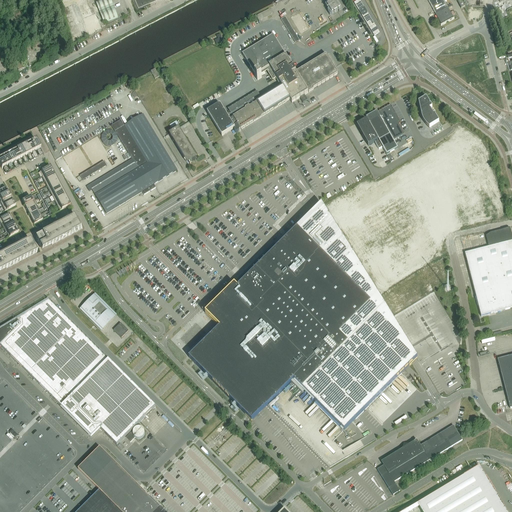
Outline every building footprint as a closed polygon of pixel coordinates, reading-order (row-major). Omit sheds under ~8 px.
[(100,0),(97,1),(104,23),(118,18),(112,0),(100,0)] [(359,0),(358,0),(354,3),(374,36),(380,33),(359,0)] [(427,0),(441,26),(454,19),(453,19),(443,0),(427,0)] [(327,7),(329,11),(332,15),(341,10),(335,1),(327,7)] [(272,14),(269,9),(256,16),(259,21),(272,14)] [(83,18),(89,34),(103,28),(96,12),(83,18)] [(292,17),(300,33),(309,29),(301,12),(292,17)] [(281,20),(293,39),(297,36),(285,17),(281,20)] [(223,41),(221,35),(216,36),(218,39),(214,41),(216,45),(223,41)] [(288,60),(286,56),(273,36),(243,54),(255,75),(256,75),(257,75),(255,77),(257,81),(262,78),(259,73),(267,68),(274,80),(277,79),(282,88),(262,100),(257,92),(228,110),(233,118),(229,120),(220,105),(207,113),(222,136),(234,129),(235,130),(234,131),(234,132),(235,133),(236,133),(237,133),(241,130),(241,131),(241,130),(254,123),(290,100),(292,103),(302,97),(338,75),(327,57),(326,56),(326,55),(296,73),(290,63),(293,61),(294,61),(294,60),(294,59),(293,59),(292,58),(292,59),(288,60)] [(151,71),(155,79),(159,77),(155,69),(151,71)] [(427,127),(428,128),(429,128),(438,123),(439,122),(431,109),(432,108),(426,98),(418,103),(421,115),(422,117),(422,118),(422,120),(423,121),(424,122),(424,123),(425,125),(426,126),(427,127)] [(377,113),(389,135),(393,141),(403,136),(404,135),(400,127),(398,124),(401,123),(396,115),(393,110),(391,106),(377,113)] [(377,112),(366,118),(375,134),(387,156),(398,150),(393,141),(389,135),(377,113),(377,112)] [(92,190),(106,214),(142,192),(144,196),(156,188),(154,185),(177,171),(143,115),(123,127),(115,132),(132,160),(89,186),(87,187),(89,192),(92,190)] [(378,141),(366,121),(367,121),(366,120),(366,121),(357,126),(368,146),(375,143),(378,141)] [(115,132),(120,129),(117,124),(112,127),(115,132)] [(444,187),(462,222),(484,210),(486,214),(496,209),(480,176),(482,175),(478,167),(476,169),(466,150),(477,144),(468,128),(450,137),(449,134),(425,147),(431,160),(452,149),(456,157),(434,168),(444,188),(444,187)] [(197,159),(179,129),(169,135),(187,164),(189,163),(190,165),(190,163),(197,159)] [(112,132),(107,131),(104,133),(101,137),(101,141),(103,145),(107,147),(111,148),(114,146),(117,142),(117,138),(116,134),(112,132)] [(40,148),(35,139),(31,142),(35,151),(40,148)] [(35,151),(31,142),(26,144),(31,153),(35,151)] [(31,153),(26,144),(21,147),(26,156),(31,153)] [(26,156),(21,147),(16,149),(21,158),(26,156)] [(21,158),(16,149),(11,152),(16,161),(21,158)] [(16,161),(11,152),(6,154),(11,163),(16,161)] [(11,163),(6,154),(1,157),(6,166),(11,163)] [(103,163),(80,178),(82,183),(106,168),(103,163)] [(42,177),(52,172),(50,167),(39,172),(42,177)] [(44,182),(55,177),(52,172),(42,177),(44,182)] [(47,187),(57,181),(55,177),(44,182),(47,187)] [(49,192),(60,186),(57,181),(47,187),(49,192)] [(369,184),(355,192),(357,196),(352,198),(355,204),(379,191),(376,184),(370,187),(369,184)] [(52,197),(62,191),(60,186),(49,192),(52,197)] [(0,196),(8,193),(6,188),(0,190),(0,196)] [(65,196),(62,191),(52,197),(54,201),(65,196)] [(85,196),(82,191),(76,194),(79,200),(85,196)] [(10,197),(8,193),(0,196),(0,200),(1,202),(10,197)] [(22,201),(24,206),(35,201),(32,196),(22,201)] [(67,201),(65,196),(54,201),(57,206),(67,201)] [(0,202),(2,207),(13,201),(10,197),(1,202),(0,202)] [(15,206),(13,201),(2,207),(5,212),(15,206)] [(24,206),(27,211),(36,206),(37,205),(35,201),(24,206)] [(70,206),(67,201),(57,206),(59,211),(70,206)] [(244,276),(231,288),(224,295),(205,314),(219,328),(189,358),(252,421),(254,419),(265,408),(268,405),(288,385),(293,380),(338,425),(343,431),(345,433),(352,426),(362,415),(374,403),(385,392),(396,380),(414,361),(417,359),(397,327),(321,204),(318,207),(277,249),(274,246),(244,276)] [(36,206),(27,211),(29,215),(38,211),(39,210),(36,206)] [(29,215),(32,220),(40,215),(38,211),(29,215)] [(0,218),(0,223),(0,224),(11,219),(9,214),(0,218)] [(42,220),(40,215),(32,220),(34,224),(42,220)] [(72,225),(39,242),(43,250),(83,228),(76,215),(69,219),(72,225)] [(14,223),(11,219),(0,224),(3,229),(14,223)] [(5,234),(6,233),(16,228),(14,223),(3,229),(5,234)] [(18,233),(16,228),(6,233),(9,238),(18,233)] [(465,254),(476,297),(481,317),(511,308),(511,236),(510,229),(491,234),(486,236),(489,247),(465,254)] [(37,253),(33,246),(32,245),(30,240),(23,244),(24,245),(25,248),(11,256),(0,261),(0,271),(6,268),(6,269),(37,253)] [(114,317),(94,298),(83,309),(102,328),(114,317)] [(17,320),(21,324),(0,345),(0,346),(31,377),(78,330),(49,301),(17,320)] [(0,330),(0,345),(21,324),(17,320),(0,330)] [(121,339),(129,332),(121,324),(114,331),(121,339)] [(31,377),(62,408),(109,360),(78,330),(31,377)] [(511,356),(498,360),(510,409),(511,408),(511,356)] [(155,407),(109,360),(62,408),(91,437),(100,429),(117,446),(155,407)] [(462,441),(453,426),(420,447),(417,441),(410,445),(404,444),(402,450),(382,463),(384,466),(377,470),(393,496),(400,492),(394,483),(421,466),(423,470),(443,458),(440,454),(462,441)] [(133,433),(133,434),(133,435),(133,436),(134,436),(134,437),(135,438),(136,438),(137,439),(138,439),(139,439),(140,439),(141,439),(142,438),(143,438),(143,437),(144,437),(144,436),(144,435),(145,435),(145,434),(145,433),(145,432),(145,431),(144,431),(144,430),(143,429),(142,428),(141,428),(140,427),(139,427),(138,427),(137,428),(136,428),(135,429),(134,430),(133,431),(133,432),(133,433)] [(130,443),(135,438),(134,437),(134,436),(133,436),(133,435),(133,434),(133,433),(131,433),(126,438),(130,443)] [(156,511),(160,508),(100,448),(78,470),(99,491),(78,511),(156,511)] [(499,511),(474,471),(417,505),(416,506),(405,511),(499,511)]
